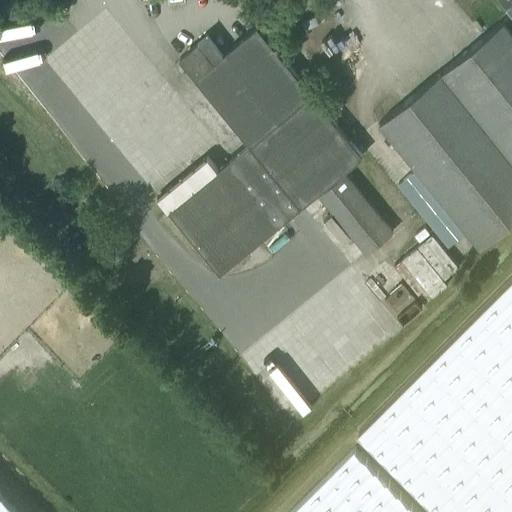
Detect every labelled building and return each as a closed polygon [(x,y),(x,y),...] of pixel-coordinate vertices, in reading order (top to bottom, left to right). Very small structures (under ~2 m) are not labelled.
[(511,0),(503,0),(505,2),(511,10),(511,0)] [(511,30),(503,20),(438,73),(511,164),(511,30)] [(364,155),(353,142),(257,25),(213,60),(198,41),(179,57),(250,143),(169,209),(222,273),(318,193),(367,252),(393,231),(345,171),(364,155)] [(480,246),(511,219),(511,164),(438,73),(379,121),(480,246)] [(459,273),(433,240),(404,263),(431,295),(459,273)] [(511,511),(511,276),(358,430),(441,511),(511,511)] [(420,511),(355,446),(288,511),(420,511)] [(0,511),(15,511),(0,496),(0,511)]
